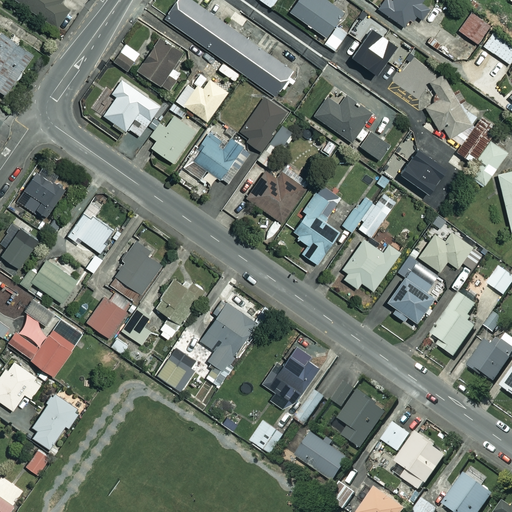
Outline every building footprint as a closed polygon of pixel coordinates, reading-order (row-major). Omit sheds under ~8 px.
[(60,0),(13,0),(55,28),(68,10),(59,3),(60,0)] [(168,0),(158,14),(269,94),(287,69),(191,0),(168,0)] [(328,0),(292,0),(285,11),(322,38),(342,10),(328,0)] [(407,20),(410,22),(413,17),(418,21),(428,7),(420,1),(421,0),(392,0),(391,2),(388,0),(381,0),(376,8),(402,27),(407,20)] [(489,26),(470,12),(457,30),(476,44),(489,26)] [(158,34),(144,24),(132,43),(145,52),(158,34)] [(511,58),(511,43),(493,30),(482,46),(508,64),(511,58)] [(31,54),(0,33),(0,92),(4,95),(31,54)] [(161,35),(135,71),(157,87),(183,50),(161,35)] [(138,53),(125,44),(112,62),(126,71),(138,53)] [(445,75),(440,78),(413,57),(400,73),(430,96),(423,99),(444,140),(472,125),(445,75)] [(178,101),(207,122),(232,87),(204,67),(178,101)] [(164,111),(122,81),(113,94),(118,98),(102,120),(123,135),(139,113),(155,124),(164,111)] [(372,116),(346,97),(340,106),(325,96),(311,115),(326,125),(352,144),(365,125),(372,116)] [(294,121),(262,98),(236,134),(268,157),(294,121)] [(484,152),(509,119),(494,108),(479,127),(478,125),(467,140),(484,152)] [(171,113),(147,147),(174,166),(199,132),(171,113)] [(407,125),(388,113),(378,128),(398,140),(407,125)] [(511,121),(509,119),(484,152),(492,158),(490,161),(499,168),(511,149),(511,121)] [(391,148),(367,131),(357,144),(381,161),(391,148)] [(240,161),(207,136),(187,164),(220,188),(240,161)] [(402,169),(401,171),(417,180),(424,168),(402,155),(396,165),(402,169)] [(511,169),(494,174),(509,236),(511,235),(511,169)] [(282,226),(302,198),(309,188),(284,170),(276,180),(262,170),(242,198),(282,226)] [(62,190),(34,173),(16,201),(44,218),(62,190)] [(359,229),(368,235),(397,195),(388,189),(359,229)] [(299,216),(304,219),(291,236),(305,246),(297,257),(312,268),(337,233),(318,219),(332,200),(318,190),(299,216)] [(59,232),(95,258),(115,231),(79,205),(59,232)] [(32,247),(8,230),(0,241),(0,245),(5,248),(0,254),(0,258),(15,270),(32,247)] [(470,249),(449,234),(441,245),(430,238),(418,256),(439,270),(448,258),(459,266),(470,249)] [(341,271),(372,294),(395,263),(363,240),(341,271)] [(165,266),(131,242),(100,285),(133,309),(165,266)] [(75,280),(46,259),(30,281),(59,302),(75,280)] [(482,286),(501,300),(511,284),(511,278),(496,267),(482,286)] [(176,273),(147,313),(175,333),(204,293),(176,273)] [(386,308),(413,327),(438,292),(411,273),(386,308)] [(425,340),(455,361),(490,313),(460,291),(425,340)] [(511,313),(511,293),(503,307),(511,313)] [(79,326),(101,341),(123,311),(101,296),(79,326)] [(253,321),(222,298),(190,342),(221,365),(253,321)] [(148,315),(137,308),(121,332),(139,343),(148,330),(141,326),(148,315)] [(503,318),(494,312),(484,327),(493,333),(503,318)] [(0,335),(9,342),(19,327),(0,313),(0,335)] [(284,416),(322,363),(286,337),(248,390),(284,416)] [(466,364),(489,381),(508,355),(485,338),(466,364)] [(185,370),(168,358),(156,374),(173,386),(185,370)] [(6,371),(4,370),(0,374),(0,402),(11,410),(23,393),(30,399),(42,382),(13,361),(6,371)] [(511,367),(500,385),(511,393),(511,367)] [(324,399),(315,391),(293,419),(303,427),(324,399)] [(333,423),(361,444),(385,411),(356,391),(333,423)] [(78,412),(49,392),(43,401),(47,404),(32,426),(38,430),(32,437),(47,448),(63,425),(67,428),(78,412)] [(282,434),(262,422),(249,442),(270,454),(282,434)] [(397,452),(409,434),(392,423),(380,441),(397,452)] [(382,475),(415,499),(450,451),(416,427),(382,475)] [(350,461),(309,432),(290,458),(331,487),(350,461)] [(48,457),(36,449),(24,466),(37,475),(48,457)] [(428,511),(484,511),(487,509),(450,483),(428,511)] [(337,484),(327,500),(342,510),(353,493),(337,484)] [(394,511),(371,495),(358,511),(394,511)] [(511,511),(511,506),(510,509),(502,503),(495,511),(511,511)]
